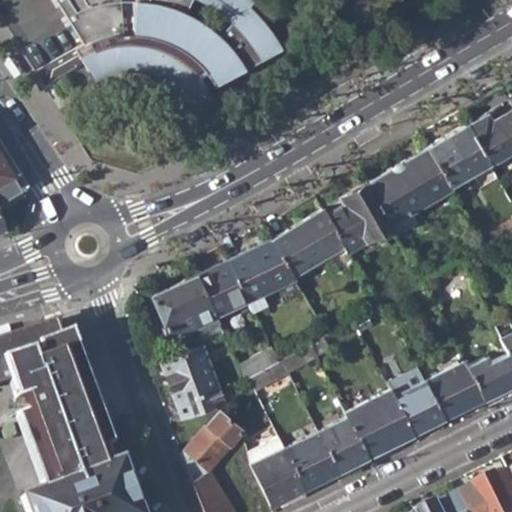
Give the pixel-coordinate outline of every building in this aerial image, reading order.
[(269,22),(248,0),(56,0),(82,40),(88,37),(92,45),(78,54),(79,56),(82,61),(92,76),(94,75),(106,69),(114,67),(122,66),(129,66),(135,66),(142,67),(151,70),(163,76),(175,86),(185,99),(208,86),(198,72),(204,67),(216,81),(284,44),(269,22)] [(333,0),(325,5),(332,18),(343,12),(348,17),(356,16),(381,0),(333,0)] [(82,40),(72,46),(78,54),(92,45),(88,37),(82,40)] [(360,49),(347,56),(352,58),(360,54),(360,49)] [(20,73),(9,59),(4,63),(14,77),(20,73)] [(511,149),(511,106),(490,119),(486,113),(466,125),(488,161),(489,163),(511,149)] [(429,148),(449,183),(488,161),(466,125),(428,147),(429,148)] [(367,184),(391,224),(452,188),(449,183),(429,148),(390,168),(388,172),(367,184)] [(0,183),(11,176),(0,159),(0,183)] [(345,244),(349,251),(392,226),(391,224),(367,184),(366,182),(324,207),(345,244)] [(271,238),(293,275),(345,244),(324,207),(271,238)] [(473,224),(485,245),(496,240),(511,230),(511,218),(486,233),(480,221),(473,224)] [(226,259),(247,300),(294,277),(293,275),(271,238),(226,259)] [(196,273),(216,315),(247,300),(226,259),(196,273)] [(152,294),(171,338),(217,318),(216,315),(196,273),(152,294)] [(323,325),(328,333),(336,329),(332,321),(323,325)] [(0,339),(0,387),(8,384),(12,396),(20,417),(15,418),(43,492),(20,500),(25,511),(139,511),(120,462),(112,466),(105,449),(113,446),(84,370),(70,333),(58,338),(53,322),(0,339)] [(9,325),(0,327),(0,334),(11,331),(9,325)] [(509,351),(511,356),(511,331),(502,336),(509,351)] [(312,342),(317,353),(329,347),(324,335),(312,342)] [(283,358),(288,369),(317,353),(312,342),(283,358)] [(159,360),(180,417),(214,404),(220,400),(200,345),(159,360)] [(466,364),(483,397),(511,382),(511,356),(509,351),(488,362),(485,355),(466,364)] [(250,376),(255,387),(288,369),(283,358),(278,361),(250,376)] [(424,379),(443,417),(483,397),(466,364),(464,359),(424,379)] [(392,394),(411,433),(443,417),(424,379),(392,394)] [(347,414),(366,455),(411,433),(392,394),(389,388),(345,410),(347,414)] [(181,451),(204,511),(234,511),(209,469),(241,429),(216,410),(181,451)] [(366,455),(347,414),(317,430),(337,470),(366,455)] [(283,446),(302,487),(337,470),(317,430),(283,446)] [(250,465),(269,503),(302,487),(283,446),(277,435),(246,451),(250,465)] [(465,511),(511,511),(511,479),(507,469),(489,477),(487,473),(454,489),(465,511)] [(434,511),(429,502),(409,511),(434,511)]
